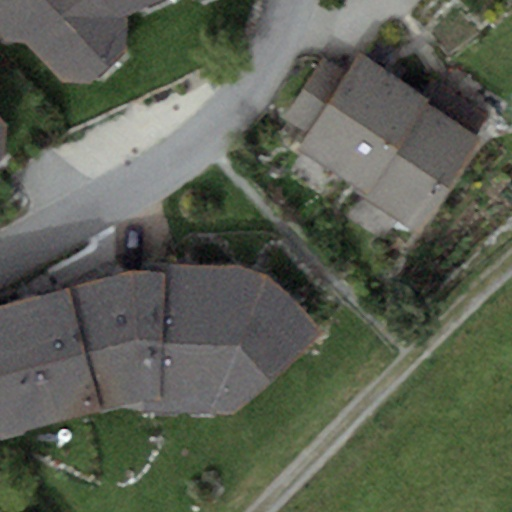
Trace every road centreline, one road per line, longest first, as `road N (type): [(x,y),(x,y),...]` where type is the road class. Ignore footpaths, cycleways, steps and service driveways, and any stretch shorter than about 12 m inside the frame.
road 1 (residential): [(292,0),(262,68),(202,138),(105,203),(0,258)]
road 2 (track): [(258,511),(511,263)]
